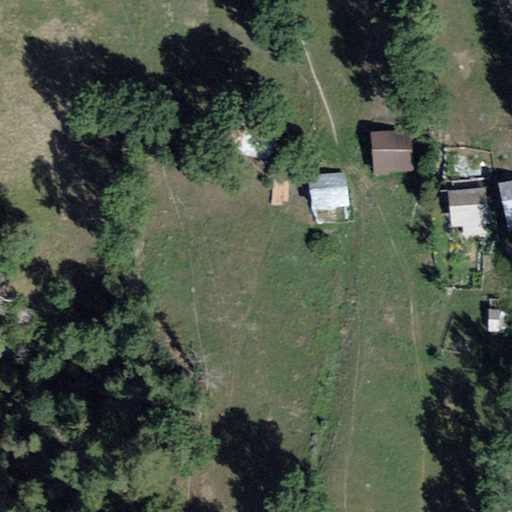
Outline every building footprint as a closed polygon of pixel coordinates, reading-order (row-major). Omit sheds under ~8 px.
[(274,130),(245,126),(242,151),(270,154),(274,130)] [(375,135),(378,170),(412,167),(409,131),(375,135)] [(457,141),(465,171),(503,166),(497,137),(457,141)] [(346,202),(342,174),(313,178),(316,205),(346,202)] [(511,185),(497,189),(510,235),(511,234),(511,185)] [(483,192),(442,194),(444,219),(487,216),(483,192)]
